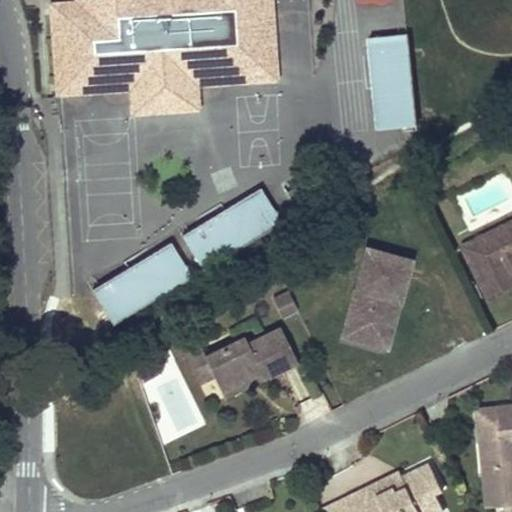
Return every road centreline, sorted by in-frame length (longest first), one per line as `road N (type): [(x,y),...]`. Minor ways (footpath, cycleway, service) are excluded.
road 1 (residential): [(26,511),(16,20),(0,3)]
road 2 (residential): [(112,511),(329,433),(511,342)]
